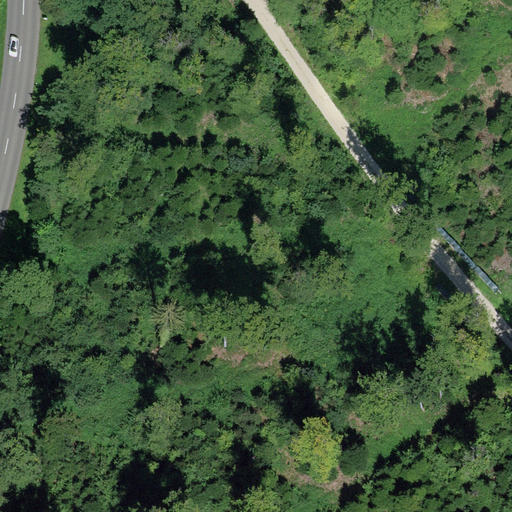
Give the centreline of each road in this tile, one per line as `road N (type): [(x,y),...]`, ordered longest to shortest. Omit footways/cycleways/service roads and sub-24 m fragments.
road 1 (track): [(244,0),(345,151),(511,338)]
road 2 (tertiary): [(19,0),(0,158)]
